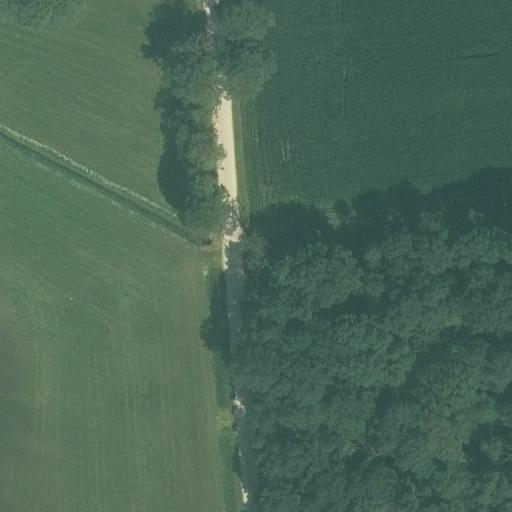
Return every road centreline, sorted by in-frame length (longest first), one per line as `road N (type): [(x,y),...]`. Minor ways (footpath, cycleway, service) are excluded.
road 1 (track): [(235,278),(212,0)]
road 2 (track): [(253,511),(235,278)]
